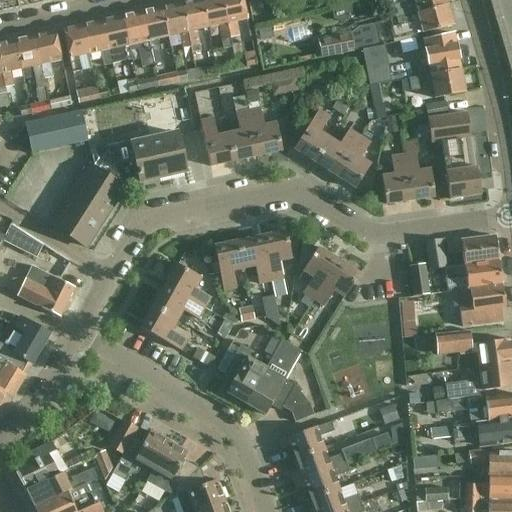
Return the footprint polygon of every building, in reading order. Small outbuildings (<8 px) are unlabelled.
[(201,0),(182,5),(191,47),(192,54),(200,52),(196,31),(207,29),(201,0)] [(232,49),(231,46),(230,39),(221,0),(203,0),(201,0),(207,29),(218,27),(221,41),(223,50),(232,49)] [(242,0),(221,0),(230,39),(239,37),(236,23),(247,21),(242,0)] [(444,0),(403,0),(405,3),(392,6),(396,18),(446,5),(444,0)] [(350,4),(331,10),(333,19),(342,23),(352,17),(350,4)] [(183,49),(191,47),(182,5),(162,9),(168,37),(179,35),(183,49)] [(452,27),(446,5),(396,18),(396,20),(410,15),(411,16),(418,14),(421,25),(413,27),(412,24),(390,29),(393,41),(417,35),(424,34),(424,35),(452,27)] [(162,9),(143,13),(155,69),(162,67),(158,52),(171,50),(168,37),(162,9)] [(154,69),(155,69),(143,13),(124,17),(131,51),(137,49),(142,68),(153,66),(154,69)] [(129,51),(131,51),(124,17),(102,22),(112,64),(131,60),(129,51)] [(103,66),(112,64),(102,22),(83,26),(89,55),(100,52),(103,66)] [(88,55),(89,55),(83,26),(64,30),(73,73),(91,69),(88,55)] [(270,29),(259,32),(261,41),(272,38),(270,29)] [(56,32),(34,37),(44,80),(54,77),(51,64),(62,61),(56,32)] [(350,34),(317,40),(321,60),(354,53),(350,34)] [(423,40),(429,69),(430,75),(460,70),(454,34),(423,40)] [(417,35),(393,41),(394,44),(389,45),(391,55),(420,48),(417,35)] [(49,101),(44,80),(34,37),(15,41),(22,70),(24,81),(35,78),(38,89),(36,90),(39,103),(30,105),(31,113),(51,109),(49,101)] [(11,72),(22,70),(15,41),(0,44),(0,65),(5,89),(14,87),(11,72)] [(232,49),(234,61),(236,69),(256,65),(254,56),(245,58),(242,44),(231,46),(232,49)] [(216,73),(236,69),(234,61),(215,65),(216,73)] [(0,109),(9,108),(5,89),(0,65),(0,109)] [(197,77),(216,73),(215,65),(205,67),(206,68),(195,70),(197,77)] [(318,68),(303,71),(305,82),(321,79),(318,68)] [(176,73),(176,75),(178,81),(197,77),(195,70),(185,72),(185,71),(176,73)] [(460,70),(430,75),(409,79),(411,91),(424,89),(423,85),(432,83),(435,99),(465,94),(460,70)] [(159,86),(178,81),(176,75),(176,73),(157,77),(159,86)] [(159,86),(157,77),(138,81),(139,90),(159,86)] [(294,78),(282,81),(284,92),(296,90),(294,78)] [(409,79),(400,81),(403,93),(411,91),(409,79)] [(139,90),(138,81),(127,84),(129,92),(139,90)] [(79,103),(99,99),(97,90),(96,85),(88,87),(88,89),(76,91),(79,103)] [(379,85),(369,87),(373,107),(383,105),(379,85)] [(97,90),(99,99),(108,97),(106,88),(97,90)] [(244,94),(244,97),(246,106),(259,103),(256,91),(244,94)] [(69,97),(49,101),(51,109),(71,105),(69,97)] [(246,106),(244,97),(232,99),(235,113),(247,110),(246,106)] [(332,110),(344,117),(351,105),(339,98),(332,110)] [(427,119),(447,115),(445,102),(425,106),(427,119)] [(22,115),(31,113),(30,105),(20,107),(22,115)] [(174,107),(161,110),(165,125),(177,122),(174,107)] [(247,111),(257,157),(281,151),(275,124),(264,126),(260,109),(247,111)] [(374,110),(366,111),(368,122),(376,120),(374,110)] [(234,162),(257,157),(247,111),(235,114),(239,132),(228,134),(234,162)] [(314,163),(329,139),(320,133),(330,118),(318,111),(293,150),(314,163)] [(32,154),(87,141),(80,112),(25,124),(32,154)] [(416,114),(413,118),(413,123),(417,127),(422,126),(425,122),(425,117),(421,114),(416,114)] [(440,142),(445,173),(461,171),(460,165),(472,163),(468,138),(470,138),(467,114),(427,119),(428,125),(430,144),(440,142)] [(234,162),(228,134),(217,137),(213,119),(200,122),(210,167),(234,162)] [(372,131),(383,133),(385,123),(375,120),(372,131)] [(399,133),(398,122),(387,123),(388,134),(399,133)] [(428,125),(422,126),(425,145),(430,144),(428,125)] [(314,163),(334,176),(359,137),(349,130),(339,145),(329,139),(314,163)] [(139,183),(185,173),(176,134),(132,143),(132,142),(105,148),(92,167),(123,187),(124,184),(139,181),(139,183)] [(370,144),(359,137),(334,176),(355,189),(370,165),(360,159),(370,144)] [(405,155),(415,154),(417,154),(416,142),(404,143),(405,155)] [(403,156),(409,202),(434,198),(430,170),(418,172),(415,154),(405,155),(403,156)] [(385,205),(409,202),(403,156),(390,157),(393,175),(381,177),(385,205)] [(473,169),(472,163),(460,165),(461,171),(445,173),(449,201),(481,196),(476,168),(473,169)] [(123,187),(92,167),(90,166),(52,226),(86,248),(124,188),(123,187)] [(0,199),(11,206),(30,177),(15,167),(0,191),(0,199)] [(4,237),(3,241),(19,250),(27,236),(10,225),(4,237)] [(285,232),(261,237),(270,282),(283,280),(279,262),(291,259),(285,232)] [(261,237),(238,242),(243,269),(255,267),(258,285),(270,282),(261,237)] [(462,252),(464,266),(498,260),(494,237),(447,244),(448,254),(462,252)] [(444,269),(445,269),(446,269),(442,240),(425,243),(430,271),(444,269)] [(243,269),(238,242),(213,247),(223,292),(236,290),(232,272),(243,269)] [(313,300),(338,261),(318,248),(302,272),(313,278),(303,293),(305,295),(300,302),(309,308),(313,300)] [(466,276),(468,290),(501,285),(498,260),(464,266),(446,269),(445,269),(444,269),(445,277),(456,276),(459,276),(461,277),(466,276)] [(359,274),(338,261),(313,300),(324,307),(334,292),(344,298),(359,274)] [(164,286),(204,309),(210,313),(213,309),(206,305),(210,298),(195,289),(201,279),(176,265),(164,286)] [(409,267),(414,297),(429,295),(424,265),(409,267)] [(73,289),(46,276),(30,268),(17,296),(59,316),(73,289)] [(283,280),(270,282),(274,298),(286,295),(283,280)] [(164,286),(152,307),(177,321),(182,311),(198,320),(204,309),(164,286)] [(454,311),(459,310),(462,329),(503,323),(501,309),(504,309),(501,286),(470,290),(452,293),(454,311)] [(177,321),(152,307),(140,329),(180,351),(187,340),(171,331),(177,321)] [(241,324),(254,321),(252,307),(238,310),(241,324)] [(228,309),(221,319),(222,319),(231,324),(233,325),(233,324),(237,323),(235,317),(228,309)] [(15,349),(14,352),(23,358),(32,363),(49,335),(20,319),(6,344),(15,349)] [(305,345),(315,330),(301,321),(291,336),(305,345)] [(223,325),(217,335),(225,340),(230,329),(223,325)] [(242,340),(262,336),(260,327),(241,332),(242,340)] [(477,355),(479,365),(479,369),(511,364),(511,362),(509,341),(471,347),(469,333),(435,337),(437,358),(466,354),(466,356),(477,355)] [(281,341),(265,369),(245,404),(265,415),(272,403),(291,413),(310,406),(295,386),(285,380),(301,352),(281,341)] [(0,417),(14,396),(26,376),(16,370),(23,358),(14,352),(0,343),(0,417)] [(240,345),(236,352),(224,375),(233,380),(226,393),(245,404),(265,369),(249,359),(253,352),(240,345)] [(198,350),(193,359),(209,368),(214,359),(198,350)] [(511,388),(511,364),(479,369),(480,373),(481,382),(446,386),(446,388),(448,399),(448,401),(479,397),(478,393),(511,388)] [(434,401),(448,399),(446,388),(433,389),(434,401)] [(405,395),(406,405),(420,404),(419,393),(405,395)] [(487,409),(488,419),(489,423),(511,419),(511,396),(479,401),(479,397),(448,401),(448,402),(429,404),(431,416),(461,413),(487,409)] [(310,406),(291,413),(295,422),(313,415),(310,406)] [(380,411),(385,425),(399,420),(394,406),(380,411)] [(94,412),(89,422),(98,428),(104,417),(94,412)] [(511,419),(489,423),(484,424),(432,432),(433,441),(454,439),(454,444),(485,440),(484,436),(489,435),(491,446),(511,443),(511,419)] [(123,454),(137,430),(123,422),(109,447),(123,454)] [(290,447),(295,459),(323,449),(319,437),(334,432),(330,423),(316,428),(316,427),(278,441),(281,450),(290,447)] [(144,442),(133,436),(123,454),(112,475),(125,482),(128,476),(137,474),(142,465),(152,471),(168,443),(150,432),(144,442)] [(299,471),(290,474),(293,483),(345,463),(374,453),(370,441),(341,451),(342,454),(327,460),(323,449),(295,459),(299,471)] [(14,469),(26,491),(62,473),(67,471),(55,451),(51,443),(22,457),(25,464),(14,469)] [(183,460),(187,453),(168,443),(152,471),(146,482),(170,495),(174,491),(199,469),(183,460)] [(93,450),(66,463),(69,469),(95,458),(94,456),(95,456),(93,450)] [(94,456),(95,458),(104,482),(111,469),(105,452),(95,456),(94,456)] [(511,476),(511,454),(486,454),(486,452),(455,456),(456,465),(472,463),(489,460),(489,472),(485,472),(485,477),(511,476)] [(426,456),(429,468),(442,465),(439,453),(426,456)] [(422,458),(411,459),(412,473),(423,472),(422,458)] [(305,487),(310,499),(338,489),(334,477),(349,472),(345,463),(293,483),(296,490),(305,487)] [(398,467),(389,470),(392,479),(402,476),(398,467)] [(34,507),(75,489),(97,479),(93,469),(71,479),(73,483),(68,485),(62,473),(26,491),(34,507)] [(199,469),(174,491),(181,511),(193,511),(194,511),(224,501),(217,480),(206,485),(200,469),(199,469)] [(511,498),(511,476),(485,477),(489,477),(488,485),(460,485),(460,498),(461,498),(477,498),(511,498)] [(80,499),(75,489),(34,507),(35,511),(101,511),(98,503),(94,505),(90,495),(80,499)] [(337,511),(360,504),(357,495),(342,500),(338,489),(310,499),(314,511),(312,511),(337,511)] [(441,501),(448,501),(447,489),(424,490),(425,502),(441,501)] [(370,492),(361,495),(363,502),(372,499),(370,492)] [(403,492),(394,495),(398,504),(407,501),(403,492)] [(511,511),(511,502),(477,502),(477,498),(461,498),(460,507),(464,508),(464,511),(511,511)] [(228,511),(224,501),(194,511),(193,511),(228,511)] [(426,511),(442,511),(441,501),(425,502),(425,511),(426,511)]
